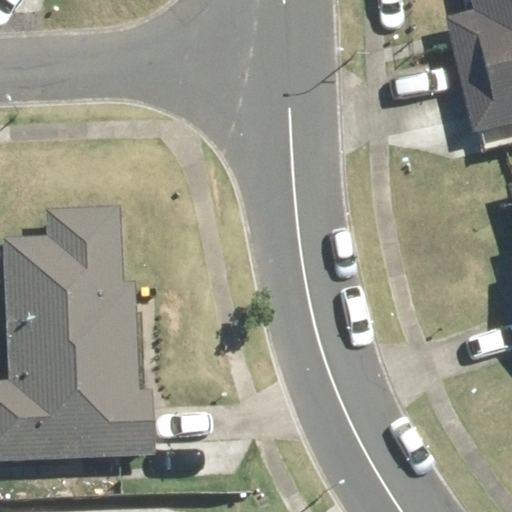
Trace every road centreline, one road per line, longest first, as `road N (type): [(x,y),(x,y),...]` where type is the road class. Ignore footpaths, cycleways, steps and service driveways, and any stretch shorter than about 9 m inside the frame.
road 1 (residential): [(398,511),(324,360),(281,56)]
road 2 (residential): [(0,68),(281,56)]
